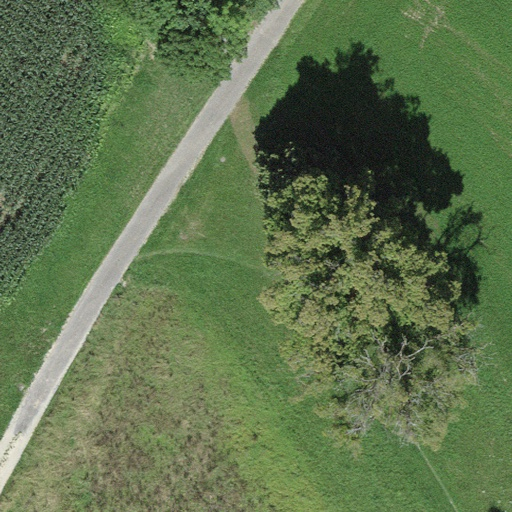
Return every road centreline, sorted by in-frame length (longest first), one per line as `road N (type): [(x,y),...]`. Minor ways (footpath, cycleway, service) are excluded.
road 1 (track): [(416,511),(311,321),(257,253),(168,196)]
road 2 (track): [(0,474),(168,196)]
road 3 (track): [(168,196),(294,0)]
